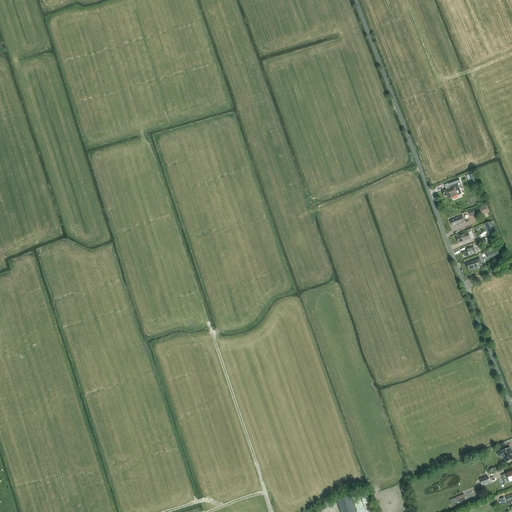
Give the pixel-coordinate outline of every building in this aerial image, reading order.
[(454,185),(458,183),(458,185),(462,184),(459,176),(455,178),(456,180),(453,181),(454,185)] [(448,198),(457,195),(454,186),(445,190),(442,191),(444,197),(447,195),(448,198)] [(478,207),(477,202),(466,206),(468,210),(478,207)] [(468,211),(470,217),(482,213),(479,207),(468,211)] [(454,226),(465,223),(462,216),(452,219),(452,221),(450,221),(452,226),(454,225),(454,226)] [(489,236),(496,233),(492,222),(484,224),(489,236)] [(473,236),(470,237),(468,232),(456,237),(459,244),(473,238),(473,236)] [(467,257),(476,253),(473,247),(467,249),(468,250),(462,252),(464,256),(466,255),(467,257)] [(473,270),(483,267),(480,258),(466,263),(469,271),(473,269),(473,270)] [(506,462),(511,459),(511,451),(510,447),(501,451),(501,452),(499,452),(498,453),(498,454),(498,455),(499,456),(500,457),(501,457),(503,456),(506,462)] [(482,485),(490,482),(488,477),(480,479),(482,485)] [(466,499),(464,494),(456,498),(457,502),(466,499)] [(340,511),(355,511),(350,496),(337,501),(340,511)]
